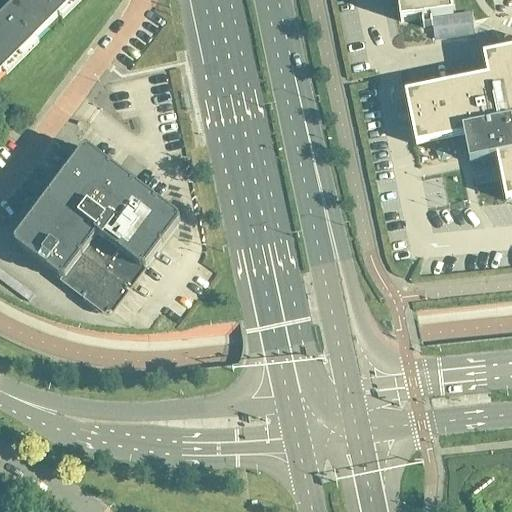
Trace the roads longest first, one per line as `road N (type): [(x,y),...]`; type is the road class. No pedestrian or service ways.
road 1 (primary): [(210,0),(298,430)]
road 2 (primary): [(349,396),(263,0)]
road 3 (residential): [(298,430),(228,439),(123,434),(0,392)]
road 4 (residential): [(0,187),(142,0)]
road 5 (tertiary): [(511,375),(349,396)]
road 6 (tertiary): [(356,430),(511,414)]
